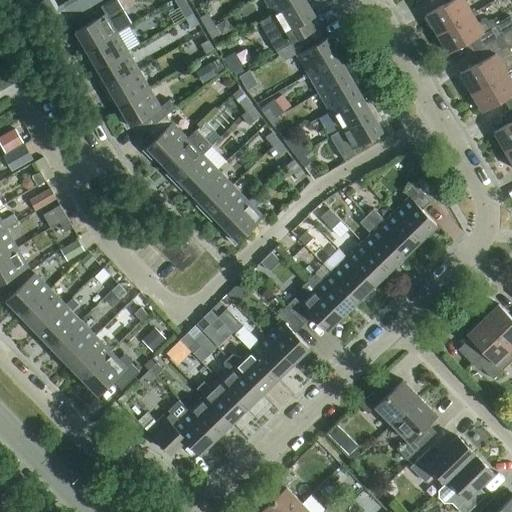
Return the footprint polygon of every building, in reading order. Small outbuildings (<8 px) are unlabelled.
[(82,53),(117,33),(131,24),(116,0),(111,0),(100,7),(105,14),(75,31),(81,42),(77,44),(82,53)] [(81,0),(87,9),(99,2),(97,0),(81,0)] [(276,52),(290,44),(319,27),(313,16),(314,16),(316,10),(312,4),(309,6),(305,0),(297,0),(273,14),(259,22),(276,52)] [(264,0),(273,14),(297,0),(264,0)] [(425,15),(436,34),(472,14),(463,0),(444,0),(446,3),(425,15)] [(62,10),(68,20),(82,12),(76,2),(62,10)] [(179,8),(185,18),(192,14),(186,4),(179,8)] [(192,14),(185,18),(191,28),(198,24),(192,14)] [(200,18),(206,28),(213,24),(207,14),(200,18)] [(469,41),(475,51),(511,29),(511,17),(511,16),(496,25),(493,20),(477,23),(472,14),(436,34),(447,53),(469,41)] [(232,30),(226,20),(216,26),(222,36),(232,30)] [(213,24),(206,28),(212,39),(219,35),(213,24)] [(290,44),(308,74),(338,57),(332,47),(336,45),(332,39),(327,37),(325,38),(319,27),(290,44)] [(470,93),(506,72),(511,68),(511,53),(509,49),(511,47),(511,29),(475,51),(481,61),(459,74),(470,93)] [(91,59),(97,69),(127,51),(117,33),(82,53),(87,62),(91,59)] [(201,45),(207,55),(214,51),(208,41),(201,45)] [(99,81),(104,90),(138,70),(127,51),(97,69),(103,79),(99,81)] [(222,60),(230,73),(231,73),(233,76),(242,71),(240,68),(244,65),(236,52),(222,60)] [(308,74),(318,93),(352,73),(347,64),(344,66),(338,57),(308,74)] [(215,76),(214,74),(224,69),(218,59),(196,71),(202,83),(215,76)] [(113,97),(119,107),(149,89),(138,70),(104,90),(109,99),(113,97)] [(503,100),(509,110),(511,107),(511,82),(506,72),(470,93),(481,112),(503,100)] [(318,93),(329,112),(360,94),(354,84),(358,82),(352,73),(318,93)] [(137,137),(146,131),(165,116),(176,109),(169,100),(160,107),(149,89),(119,107),(124,116),(121,118),(124,125),(130,126),(131,126),(137,137)] [(329,112),(340,130),(374,110),(369,102),(366,104),(360,94),(329,112)] [(239,102),(246,112),(252,107),(245,97),(239,102)] [(252,107),(246,112),(253,121),(260,117),(252,107)] [(504,152),(511,147),(511,107),(509,110),(511,115),(511,121),(493,132),(504,152)] [(263,113),(270,122),(277,117),(269,108),(263,113)] [(340,130),(329,136),(344,161),(355,154),(352,149),(382,132),(376,121),(379,119),(374,110),(340,130)] [(154,155),(162,164),(187,139),(165,116),(146,131),(154,140),(146,148),(146,153),(151,158),(154,155)] [(277,117),(270,122),(277,132),(284,127),(277,117)] [(0,138),(0,145),(5,154),(23,144),(15,130),(0,138)] [(174,182),(202,154),(211,146),(196,130),(187,139),(162,164),(170,172),(167,175),(174,182)] [(265,137),(273,147),(279,142),(272,132),(265,137)] [(301,139),(290,148),(297,158),(309,149),(301,139)] [(279,142),(273,147),(280,156),(286,151),(279,142)] [(23,144),(5,154),(6,155),(3,156),(12,172),(33,160),(23,144)] [(418,145),(404,151),(413,169),(427,162),(418,145)] [(273,147),(269,150),(275,159),(280,156),(273,147)] [(316,158),(309,149),(297,158),(304,167),(316,158)] [(184,186),(192,195),(217,170),(202,154),(174,182),(181,189),(184,186)] [(287,165),(294,175),(300,170),(293,160),(287,165)] [(197,205),(204,213),(232,185),(217,170),(192,195),(200,203),(197,205)] [(32,176),(37,186),(45,181),(40,172),(32,176)] [(408,197),(393,212),(420,241),(436,225),(422,210),(431,201),(437,195),(421,179),(414,185),(413,183),(404,192),(408,197)] [(214,217),(222,226),(247,201),(232,185),(204,213),(211,220),(214,217)] [(29,200),(35,211),(56,199),(50,189),(29,200)] [(247,201),(222,226),(230,234),(227,237),(232,242),(237,242),(263,217),(247,201)] [(50,228),(59,223),(67,218),(59,205),(43,215),(50,228)] [(320,218),(331,229),(340,221),(329,209),(320,218)] [(373,209),(366,216),(405,256),(420,241),(393,212),(384,220),(373,209)] [(0,232),(6,229),(18,222),(13,214),(1,221),(0,219),(0,232)] [(370,234),(362,242),(389,271),(405,256),(366,216),(360,223),(370,234)] [(59,223),(64,232),(72,228),(67,218),(59,223)] [(0,232),(0,257),(16,248),(6,229),(0,232)] [(298,239),(305,246),(312,238),(306,231),(298,239)] [(60,250),(67,262),(84,251),(78,240),(60,250)] [(362,242),(346,257),(374,286),(389,271),(362,242)] [(16,248),(0,257),(0,283),(28,267),(16,248)] [(80,262),(87,268),(95,260),(89,254),(80,262)] [(346,257),(331,272),(358,301),(374,286),(346,257)] [(315,273),(309,267),(304,271),(310,278),(315,273)] [(94,277),(101,284),(110,276),(103,268),(94,277)] [(308,281),(315,287),(343,316),(358,301),(331,272),(322,280),(316,274),(308,281)] [(6,301),(22,317),(50,290),(34,274),(6,301)] [(327,331),(343,316),(315,287),(308,281),(303,286),(309,293),(299,303),(295,298),(286,307),(303,325),(312,316),(327,331)] [(111,290),(119,298),(125,292),(118,284),(111,290)] [(22,317),(37,333),(65,305),(50,290),(22,317)] [(119,300),(112,292),(104,300),(111,308),(119,300)] [(37,333),(52,348),(80,321),(71,311),(78,304),(72,298),(65,305),(37,333)] [(511,318),(498,304),(482,320),(511,349),(511,348),(511,318)] [(134,314),(141,322),(148,315),(140,307),(134,314)] [(281,320),(265,336),(293,364),(309,348),(294,333),(303,325),(286,307),(276,316),(281,320)] [(217,317),(224,324),(234,335),(243,326),(226,309),(217,317)] [(216,331),(224,324),(217,317),(211,310),(204,316),(211,323),(210,325),(216,331)] [(511,349),(482,320),(466,335),(483,353),(475,361),(492,379),(511,360),(511,350),(511,349)] [(52,348),(67,364),(95,336),(80,321),(52,348)] [(293,364),(265,336),(258,342),(243,326),(234,335),(250,351),(277,379),(293,364)] [(142,341),(152,352),(165,339),(155,328),(142,341)] [(180,340),(193,354),(201,346),(187,333),(180,340)] [(67,364),(82,379),(110,352),(95,336),(67,364)] [(228,359),(234,366),(262,394),(277,379),(250,351),(241,359),(232,354),(228,359)] [(110,352),(82,379),(97,395),(112,381),(121,390),(139,372),(130,363),(125,368),(110,352)] [(171,361),(165,356),(164,355),(148,370),(155,377),(171,361)] [(262,394),(234,366),(228,359),(223,363),(227,373),(219,381),(246,409),(262,394)] [(146,389),(156,378),(155,377),(148,370),(138,380),(146,389)] [(375,407),(391,424),(419,397),(402,380),(390,392),(382,383),(359,405),(368,414),(375,407)] [(204,395),(203,396),(231,424),(246,409),(219,381),(210,389),(204,382),(197,389),(204,395)] [(203,396),(188,411),(215,439),(231,424),(203,396)] [(419,397),(391,424),(408,442),(398,451),(407,460),(433,435),(424,427),(436,415),(419,397)] [(165,418),(163,416),(148,430),(170,454),(185,440),(199,455),(215,439),(188,411),(178,401),(167,411),(170,414),(165,418)] [(145,429),(154,420),(147,413),(138,421),(145,429)] [(336,443),(345,433),(336,424),(327,434),(336,443)] [(435,472),(446,484),(475,455),(457,437),(438,456),(429,448),(410,467),(424,482),(435,472)] [(446,484),(438,491),(438,498),(443,504),(452,504),(456,508),(459,511),(468,511),(482,499),(474,491),(492,473),(475,455),(446,484)] [(260,511),(292,511),(301,503),(286,488),(294,480),(285,471),(267,489),(275,497),(260,511)] [(511,511),(511,496),(496,511),(488,503),(478,511),(511,511)] [(324,511),(323,511),(309,511),(301,503),(292,511),(324,511)] [(339,511),(341,511),(333,503),(325,511),(339,511)]
